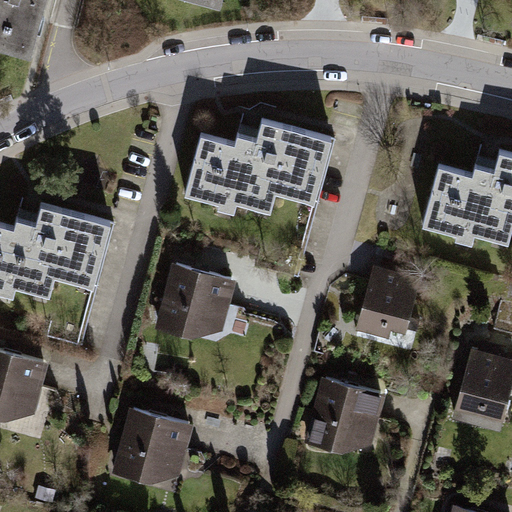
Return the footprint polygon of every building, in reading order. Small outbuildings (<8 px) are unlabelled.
[(0,0),(0,50),(27,59),(45,0),(0,0)] [(257,138),(238,133),(235,142),(201,133),(185,192),(219,201),(218,206),(234,211),(237,201),(270,210),(276,191),(314,201),(332,137),(262,118),(257,138)] [(495,169),(476,163),(473,173),(439,164),(423,223),(457,232),(456,237),(472,241),(475,232),(508,241),(511,228),(511,152),(500,149),(495,169)] [(35,221),(17,216),(14,226),(0,221),(0,290),(13,294),(15,285),(49,294),(55,274),(93,285),(110,221),(41,202),(35,221)] [(191,334),(219,327),(232,277),(176,262),(159,326),(191,334)] [(374,265),(357,330),(390,339),(392,331),(407,335),(422,278),(374,265)] [(453,421),(509,431),(511,413),(511,350),(468,342),(453,421)] [(0,417),(4,418),(31,411),(44,361),(0,349),(0,417)] [(341,448),(368,440),(381,391),(326,376),(309,439),(341,448)] [(149,479),(176,471),(190,422),(134,407),(117,470),(149,479)]
